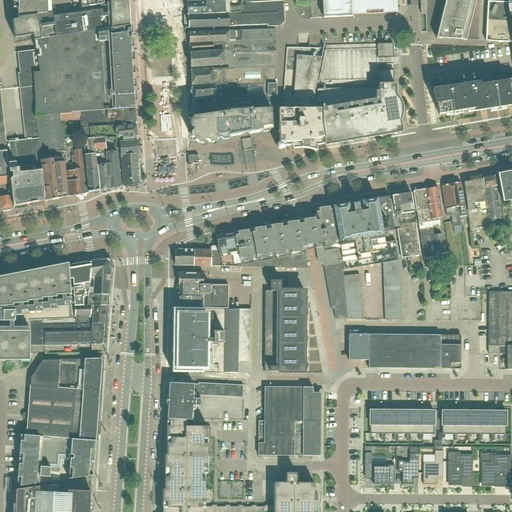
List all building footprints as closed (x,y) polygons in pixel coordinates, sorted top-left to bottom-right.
[(11,0),(13,18),(33,16),(50,13),(93,8),(93,7),(104,6),(109,1),(125,0),(11,0)] [(33,16),(13,18),(12,18),(15,39),(33,37),(34,41),(130,26),(128,0),(125,0),(109,1),(104,6),(93,7),(93,8),(50,13),(33,16)] [(232,0),(187,0),(188,15),(229,14),(229,13),(229,1),(233,1),(232,0)] [(284,13),(283,1),(245,3),(244,0),(232,0),(233,1),(229,1),(229,13),(229,14),(229,15),(279,14),(284,13)] [(322,0),(323,18),(352,17),(352,15),(397,12),(396,0),(322,0)] [(511,0),(418,0),(421,37),(436,38),(460,39),(511,42),(511,0)] [(188,28),(189,28),(189,29),(192,29),(192,28),(197,28),(210,28),(212,26),(214,28),(268,25),(270,23),(272,25),(280,25),(279,14),(229,15),(229,14),(188,15),(188,16),(189,16),(189,28),(188,28)] [(33,79),(34,86),(35,91),(35,93),(35,99),(35,106),(36,113),(36,117),(60,115),(80,114),(125,110),(125,111),(135,110),(133,80),(132,61),(130,26),(34,41),(36,50),(37,58),(38,65),(39,71),(32,73),(33,79)] [(276,40),(276,29),(192,33),(189,33),(189,43),(227,41),(276,40)] [(229,51),(229,54),(274,52),(276,52),(276,40),(227,41),(189,43),(190,53),(229,51)] [(393,51),(393,44),(326,45),(318,83),(314,103),(322,103),(321,124),(325,144),(400,131),(398,120),(400,116),(400,113),(401,109),(400,105),(399,102),(397,99),(394,96),(394,77),(390,77),(390,70),(378,71),(377,58),(389,58),(389,51),(393,51)] [(325,144),(324,144),(321,124),(320,104),(313,104),(324,45),(323,45),(323,48),(287,48),(282,109),(279,109),(279,128),(279,142),(278,142),(277,144),(276,145),(277,147),(277,148),(278,149),(280,150),(282,150),(283,149),(284,148),(285,146),(291,146),(292,149),(298,149),(303,149),(309,149),(309,147),(309,146),(315,145),(315,146),(325,144)] [(18,53),(18,60),(37,58),(36,50),(18,53)] [(229,54),(229,51),(190,54),(190,63),(191,63),(191,68),(228,65),(228,68),(274,67),(274,52),(229,54)] [(38,65),(37,58),(18,60),(19,67),(38,65)] [(39,71),(38,65),(19,67),(20,73),(20,74),(32,72),(32,73),(39,71)] [(213,84),(219,83),(228,81),(228,84),(247,85),(275,84),(274,67),(228,68),(216,69),(191,70),(192,86),(213,84)] [(33,79),(32,73),(32,72),(20,74),(20,73),(18,74),(19,81),(33,79)] [(511,104),(511,79),(442,90),(440,78),(440,83),(431,84),(434,104),(437,104),(439,115),(475,109),(475,110),(511,104)] [(19,81),(19,88),(34,86),(33,79),(19,81)] [(192,88),(192,100),(215,98),(215,95),(230,95),(230,99),(247,99),(248,99),(247,85),(228,84),(228,81),(219,83),(218,85),(192,88)] [(209,112),(194,115),(194,117),(192,117),(194,141),(195,141),(197,143),(214,142),(216,140),(218,140),(218,138),(228,136),(228,137),(243,134),(243,133),(247,133),(262,130),(270,128),(270,129),(272,128),(271,126),(272,126),(271,108),(272,108),(272,99),(268,99),(268,97),(276,96),(277,99),(277,84),(275,84),(247,85),(248,99),(247,99),(247,103),(248,103),(248,110),(227,111),(216,113),(216,111),(209,112)] [(35,91),(34,86),(19,88),(20,94),(35,93),(35,91)] [(35,99),(35,93),(20,94),(21,101),(35,99)] [(215,98),(192,100),(193,115),(194,115),(209,112),(216,111),(216,113),(227,111),(248,110),(248,103),(247,103),(247,99),(215,100),(215,98)] [(21,101),(22,108),(35,106),(35,99),(21,101)] [(36,113),(35,106),(22,108),(22,114),(36,113)] [(135,120),(135,110),(125,111),(125,110),(80,114),(81,120),(81,126),(108,124),(135,122),(135,120)] [(59,154),(59,152),(60,151),(61,151),(61,150),(62,151),(63,151),(63,152),(63,153),(64,153),(60,120),(60,115),(36,117),(36,119),(36,120),(37,126),(37,132),(38,139),(45,201),(62,198),(61,197),(61,196),(65,192),(64,180),(63,180),(63,176),(64,176),(62,158),(60,158),(59,154)] [(86,140),(93,139),(105,138),(111,138),(111,135),(117,137),(122,136),(123,140),(137,139),(136,124),(81,128),(83,140),(86,140)] [(75,146),(72,131),(62,133),(65,148),(75,146)] [(99,191),(109,190),(106,160),(109,160),(108,152),(106,153),(105,149),(106,149),(105,138),(93,139),(94,152),(95,152),(95,154),(99,191)] [(45,201),(38,139),(25,140),(9,142),(6,141),(6,151),(8,164),(13,207),(45,201)] [(120,148),(121,156),(138,154),(137,141),(116,143),(114,143),(115,148),(117,148),(120,148)] [(84,175),(81,150),(74,151),(76,169),(73,170),(72,161),(69,161),(71,170),(66,171),(67,181),(66,181),(68,197),(87,194),(85,176),(84,175)] [(0,209),(13,207),(8,164),(6,151),(0,151),(0,209)] [(106,160),(109,190),(120,188),(116,151),(108,152),(109,160),(106,160)] [(88,193),(99,191),(95,154),(84,155),(88,193)] [(140,182),(138,154),(121,156),(123,187),(139,184),(140,182)] [(198,157),(189,157),(190,165),(198,165),(198,157)] [(511,174),(511,173),(497,176),(502,200),(511,198),(511,174)] [(482,179),(488,221),(488,220),(489,222),(495,222),(495,220),(500,219),(496,186),(494,176),(482,179)] [(482,179),(463,183),(464,187),(470,232),(489,230),(488,221),(482,179)] [(464,206),(460,183),(451,185),(455,207),(456,211),(458,211),(459,218),(464,217),(463,206),(464,206)] [(455,207),(451,185),(442,187),(446,216),(450,216),(452,228),(460,227),(459,220),(459,218),(458,211),(456,211),(455,207)] [(442,218),(437,187),(413,192),(416,212),(417,212),(418,224),(419,229),(423,259),(445,255),(441,234),(433,236),(431,222),(439,221),(439,219),(442,218)] [(419,242),(411,193),(391,196),(393,207),(390,208),(392,217),(391,218),(392,227),(393,227),(393,226),(396,225),(399,245),(401,258),(420,255),(418,242),(419,242)] [(377,198),(381,226),(382,233),(393,231),(393,227),(392,227),(391,218),(392,217),(390,208),(389,196),(377,198)] [(332,206),(336,224),(340,251),(342,269),(382,264),(382,321),(399,321),(398,261),(395,241),(384,243),(382,233),(381,226),(376,198),(361,201),(361,202),(348,204),(348,203),(332,206)] [(294,222),(264,227),(272,268),(308,270),(304,250),(315,248),(318,262),(323,266),(332,310),(334,310),(335,319),(363,319),(359,281),(358,274),(343,276),(342,269),(340,251),(336,224),(332,206),(315,209),(317,218),(309,219),(294,222)] [(241,267),(272,268),(264,227),(235,232),(241,267)] [(221,267),(241,267),(235,232),(216,236),(217,246),(221,267)] [(211,267),(221,267),(217,246),(210,247),(211,251),(211,267)] [(211,251),(175,250),(174,266),(211,267),(211,251)] [(89,295),(108,295),(111,262),(107,259),(92,261),(89,295)] [(68,265),(0,278),(0,361),(30,361),(30,346),(43,346),(42,331),(75,330),(75,325),(75,319),(72,319),(69,278),(72,278),(74,307),(83,307),(83,297),(88,297),(89,295),(92,261),(71,265),(68,266),(68,265)] [(178,308),(228,309),(228,285),(203,285),(203,273),(178,273),(178,285),(179,285),(179,293),(178,293),(178,308)] [(270,291),(265,291),(264,372),(304,372),(304,364),(304,343),(304,291),(287,291),(285,283),(281,283),(281,281),(270,281),(270,291)] [(511,346),(511,292),(488,292),(488,346),(511,346)] [(108,306),(108,295),(89,295),(88,297),(83,297),(83,307),(106,306),(108,306)] [(105,319),(106,306),(83,307),(74,307),(75,319),(75,325),(104,324),(105,319)] [(228,309),(178,308),(173,308),(172,372),(237,374),(238,363),(249,363),(250,310),(228,309)] [(42,331),(43,346),(103,345),(104,324),(75,325),(75,330),(42,331)] [(369,361),(369,335),(348,334),(348,360),(368,361),(369,361)] [(439,335),(369,335),(369,361),(368,361),(368,369),(438,369),(460,369),(460,336),(439,335)] [(511,369),(511,346),(488,346),(488,354),(506,354),(506,370),(511,369)] [(30,377),(26,435),(44,436),(49,372),(72,374),(72,372),(83,372),(78,439),(95,440),(100,371),(101,371),(101,359),(42,360),(30,377)] [(162,489),(162,511),(212,511),(212,507),(205,507),(205,474),(207,474),(207,440),(210,439),(210,427),(186,426),(185,420),(192,420),(193,406),(200,406),(201,396),(243,398),(243,385),(198,383),(198,384),(169,383),(167,422),(167,426),(166,455),(165,455),(164,489),(162,489)] [(302,456),(320,456),(320,422),(321,393),(313,393),(313,387),(312,387),(312,386),(264,387),(264,421),(258,421),(258,456),(302,456)] [(383,411),(369,411),(369,434),(380,434),(382,434),(383,411)] [(382,434),(384,434),(393,434),(395,434),(395,411),(383,411),(382,434)] [(408,411),(395,411),(395,434),(397,434),(406,434),(408,434),(408,411)] [(408,434),(410,434),(418,434),(420,434),(421,411),(408,411),(408,434)] [(433,434),(434,411),(421,411),(420,434),(422,434),(433,434)] [(452,435),(454,435),(455,411),(441,411),(441,435),(452,435)] [(454,435),(456,435),(465,435),(467,435),(467,411),(455,411),(454,435)] [(478,435),(480,435),(480,411),(467,411),(467,435),(469,435),(478,435)] [(480,435),(482,435),(490,435),(492,435),(492,412),(480,411),(480,435)] [(492,435),(494,435),(505,435),(506,412),(492,412),(492,435)] [(95,441),(26,435),(21,435),(17,487),(36,484),(37,476),(50,477),(50,472),(60,473),(61,460),(70,460),(69,479),(93,475),(95,441)] [(434,463),(423,463),(423,485),(436,485),(436,479),(442,479),(442,451),(434,451),(434,463)] [(389,484),(394,484),(394,465),(371,465),(372,453),(364,453),(364,466),(364,469),(370,469),(370,472),(371,472),(371,476),(373,476),(373,484),(389,484)] [(418,479),(418,455),(409,455),(409,463),(403,463),(403,461),(398,461),(398,473),(402,473),(402,485),(413,485),(413,479),(418,479)] [(472,455),(455,455),(455,462),(448,462),(448,485),(461,485),(461,477),(472,477),(472,455)] [(510,477),(510,456),(489,456),(489,462),(482,462),(482,485),(495,485),(495,477),(510,477)] [(305,473),(286,473),(285,483),(273,483),(273,511),(269,511),(268,511),(313,511),(314,501),(318,501),(318,495),(314,495),(314,483),(304,483),(305,473)] [(89,511),(91,492),(49,489),(49,485),(16,490),(14,511),(89,511)]
